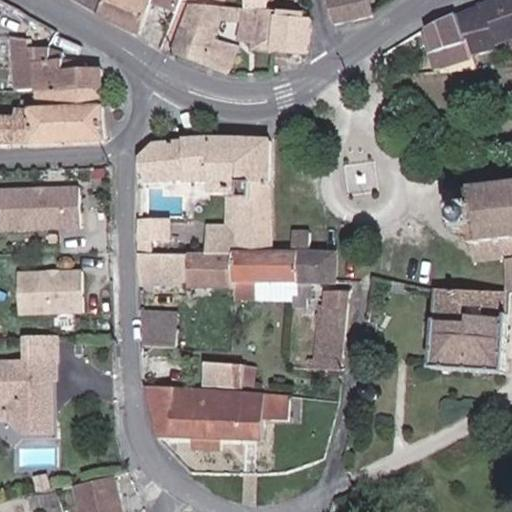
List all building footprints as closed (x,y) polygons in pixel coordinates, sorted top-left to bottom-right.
[(72,0),(102,11),(106,0),(72,0)] [(106,0),(102,11),(101,14),(141,33),(153,3),(153,0),(106,0)] [(178,0),(153,0),(153,3),(174,11),(177,2),(178,0)] [(233,8),(234,0),(178,0),(177,2),(190,4),(233,8)] [(240,0),(241,9),(250,10),(254,10),(254,8),(268,10),(268,0),(240,0)] [(268,0),(268,10),(277,11),(304,14),(303,0),(268,0)] [(372,18),(372,16),(368,0),(327,0),(334,27),(372,18)] [(511,38),(511,5),(510,0),(475,0),(479,11),(458,19),(454,9),(420,27),(432,58),(467,43),(469,50),(489,43),(491,47),(511,38)] [(241,9),(233,8),(190,4),(180,28),(209,37),(210,32),(235,37),(241,9)] [(254,8),(254,10),(249,47),(272,51),(277,11),(268,10),(254,8)] [(272,51),(307,57),(311,20),(304,20),(304,14),(277,11),(272,51)] [(200,65),(209,37),(180,28),(171,53),(200,65)] [(233,44),(209,37),(200,65),(226,76),(233,44)] [(474,61),(469,50),(467,43),(432,58),(437,71),(439,74),(450,70),(474,61)] [(16,93),(35,93),(101,89),(100,71),(85,72),(85,64),(59,64),(59,55),(46,50),(33,51),(14,53),(16,93)] [(105,140),(101,89),(35,93),(36,112),(67,110),(68,143),(105,140)] [(0,145),(28,145),(68,143),(67,110),(36,112),(28,112),(28,116),(14,115),(13,119),(0,119),(0,145)] [(267,194),(267,142),(205,141),(154,146),(140,160),(139,184),(210,186),(210,201),(238,201),(237,224),(208,223),(206,228),(205,253),(232,253),(269,253),(267,194)] [(473,259),(504,255),(511,254),(511,182),(511,183),(511,180),(506,181),(507,184),(491,185),(490,182),(486,183),(486,186),(474,187),(474,185),(468,185),(469,188),(465,188),(465,185),(461,186),(462,190),(458,190),(458,194),(462,193),(463,202),(451,204),(451,200),(446,200),(446,204),(441,205),(442,209),(446,209),(448,227),(444,227),(444,231),(449,231),(449,235),(453,234),(453,230),(466,229),(468,245),(472,245),(473,259)] [(84,228),(83,189),(0,191),(0,210),(1,231),(84,228)] [(167,222),(139,221),(138,254),(167,253),(167,222)] [(296,251),(307,252),(308,235),(291,234),(290,251),(296,251)] [(232,282),(295,283),(296,251),(290,251),(290,254),(269,253),(232,253),(232,282)] [(295,283),(334,284),(335,255),(307,254),(307,252),(296,251),(295,283)] [(232,282),(232,253),(205,253),(167,253),(138,254),(140,283),(196,284),(196,287),(231,289),(232,282)] [(85,314),(84,273),(21,275),(22,316),(85,314)] [(508,291),(437,289),(433,369),(505,374),(508,291)] [(345,313),(348,291),(330,291),(331,295),(318,294),(314,358),(305,357),(304,368),(342,370),(345,313)] [(142,347),(173,349),(174,312),(141,312),(142,347)] [(53,434),(52,380),(56,380),(56,364),(58,364),(58,339),(56,339),(28,340),(28,365),(11,364),(0,364),(0,403),(11,403),(13,403),(14,423),(23,434),(53,434)] [(249,389),(250,368),(206,364),(204,386),(249,389)] [(359,386),(359,396),(365,402),(374,402),(383,397),(384,388),(378,382),(368,380),(359,386)] [(158,438),(159,437),(194,439),(215,439),(261,440),(262,417),(288,419),(289,397),(145,387),(158,438)] [(215,439),(194,439),(192,450),(214,451),(215,439)] [(120,511),(101,481),(78,486),(84,511),(120,511)] [(65,497),(63,484),(57,486),(49,488),(51,500),(65,497)]
